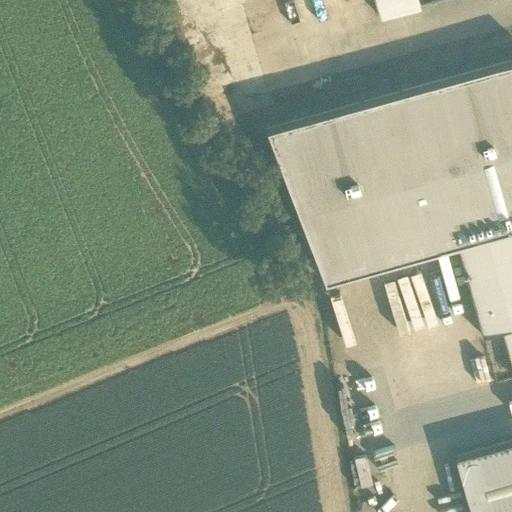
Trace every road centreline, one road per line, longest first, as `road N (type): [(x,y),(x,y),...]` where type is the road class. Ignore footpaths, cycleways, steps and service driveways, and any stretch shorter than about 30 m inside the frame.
road 1 (unknown): [(511,1),(387,38),(323,41),(269,38),(233,2)]
road 2 (unknown): [(511,405),(439,417),(421,447),(440,511)]
